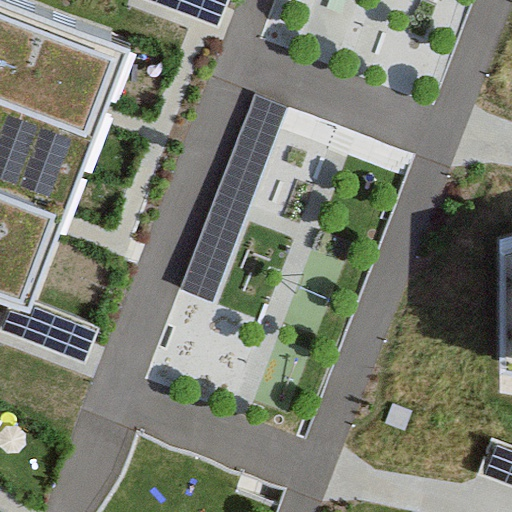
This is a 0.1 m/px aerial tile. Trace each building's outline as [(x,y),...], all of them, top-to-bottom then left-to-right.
[(225,0),(149,0),(217,24),(225,0)] [(121,52),(0,6),(0,291),(25,301),(121,52)] [(256,95),(180,288),(211,301),(288,108),(256,95)] [(93,333),(14,304),(3,334),(82,363),(93,333)] [(511,450),(494,444),(482,476),(511,487),(511,450)]
